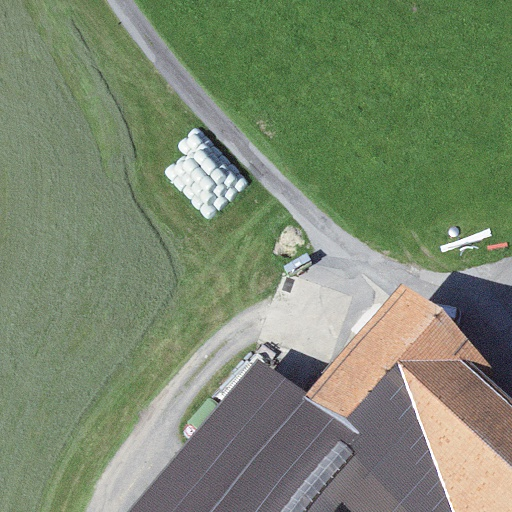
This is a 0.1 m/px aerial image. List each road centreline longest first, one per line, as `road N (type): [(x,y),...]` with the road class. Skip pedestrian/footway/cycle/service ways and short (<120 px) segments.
road 1 (unclassified): [(500,328),(364,268),(166,65),(120,0)]
road 2 (track): [(364,268),(240,348),(143,448),(113,511)]
